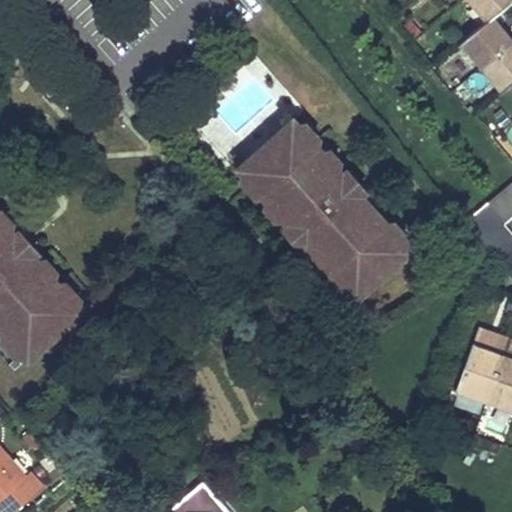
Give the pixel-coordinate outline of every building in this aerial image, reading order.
[(475,0),(490,17),(486,20),(464,39),(505,87),(511,80),(511,37),(494,16),(511,0),(475,0)] [(475,0),(468,0),(486,20),(490,17),(475,0)] [(464,39),(460,43),(501,91),(505,87),(464,39)] [(464,59),(444,76),(454,88),(474,72),(464,59)] [(294,117),(241,164),(291,220),(307,238),(357,293),(410,245),(360,191),(344,173),(294,117)] [(344,173),(360,191),(366,185),(350,167),(344,173)] [(511,180),(466,219),(496,258),(511,276),(511,235),(503,225),(511,216),(511,180)] [(0,216),(0,322),(29,356),(83,308),(33,253),(17,235),(0,216)] [(307,238),(291,220),(285,226),(301,243),(307,238)] [(40,247),(23,229),(17,235),(33,253),(40,247)] [(511,356),(472,341),(457,384),(511,403),(511,356)] [(511,403),(457,384),(455,389),(511,409),(511,403)] [(0,511),(13,511),(43,486),(31,471),(25,475),(0,446),(0,511)] [(164,511),(230,511),(200,478),(163,510),(164,511)]
